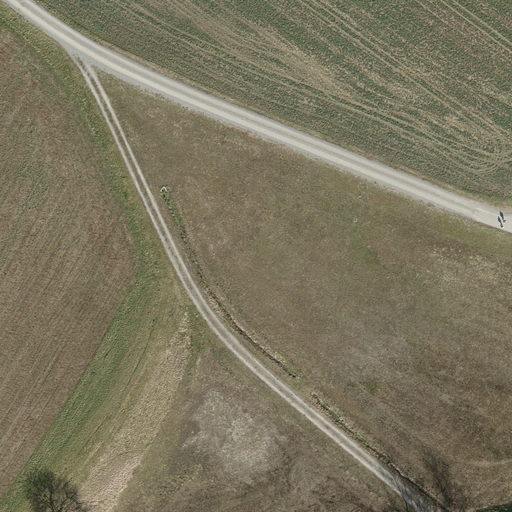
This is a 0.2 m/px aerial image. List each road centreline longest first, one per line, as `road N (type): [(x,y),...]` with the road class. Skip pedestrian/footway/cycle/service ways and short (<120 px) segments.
road 1 (track): [(66,35),(180,269),(221,331),(427,511)]
road 2 (track): [(16,0),(128,72),(511,228)]
